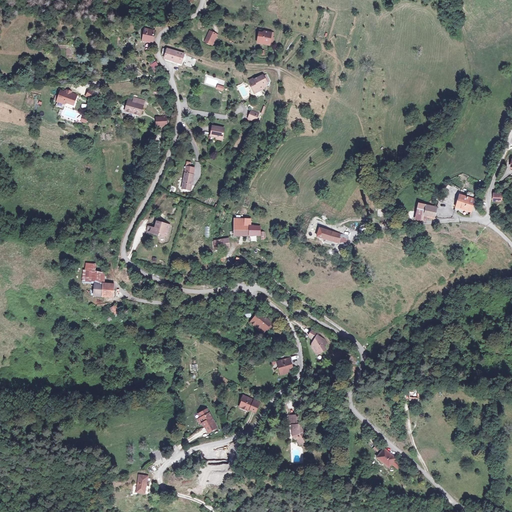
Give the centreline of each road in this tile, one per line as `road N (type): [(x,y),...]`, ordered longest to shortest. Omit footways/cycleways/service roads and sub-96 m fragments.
road 1 (residential): [(237,285),(180,289),(149,277),(122,251),(176,133),(177,97),(158,38),(203,0)]
road 2 (residential): [(463,511),(348,402),(362,359),(355,341),(260,287),(237,285)]
road 3 (residential): [(167,493),(159,482),(166,464),(227,440),(298,378),(287,320),(237,285)]
road 4 (residential): [(511,246),(489,223),(487,201),(511,136)]
